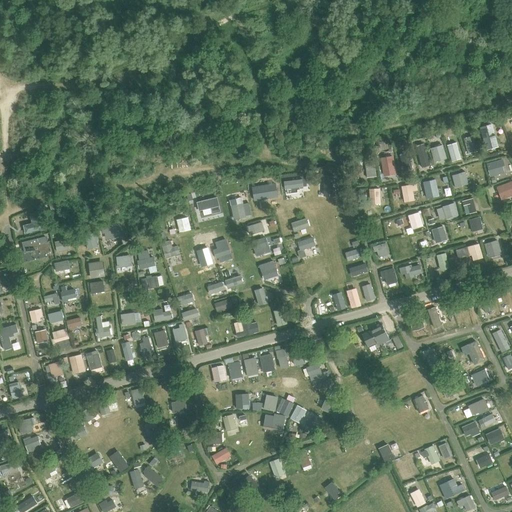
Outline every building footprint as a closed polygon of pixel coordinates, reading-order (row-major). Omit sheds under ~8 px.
[(486,150),(498,147),(492,124),(480,127),(486,150)] [(477,150),(473,136),(464,139),(468,152),(477,150)] [(451,160),(460,158),(456,143),(447,145),(451,160)] [(423,144),(416,146),(422,167),(429,165),(423,144)] [(434,160),(445,157),(442,145),(431,148),(434,160)] [(399,155),(404,171),(412,169),(408,153),(399,155)] [(365,158),(367,177),(375,176),(373,157),(365,158)] [(381,158),(384,175),(394,173),(392,157),(381,158)] [(502,167),(503,166),(502,160),(487,164),(490,176),(503,172),(502,167)] [(472,167),(475,181),(485,178),(481,164),(472,167)] [(459,184),(459,181),(466,179),(464,172),(452,176),(455,185),(459,184)] [(336,177),(325,177),(324,196),(335,197),(336,177)] [(424,184),(426,193),(437,190),(434,181),(424,184)] [(418,191),(416,183),(402,186),(404,201),(413,199),(412,192),(418,191)] [(507,183),(496,187),(498,193),(500,192),(502,198),(511,194),(507,183)] [(287,203),(295,201),(292,187),(284,189),(287,203)] [(385,195),(387,195),(387,202),(393,202),(393,197),(392,187),(384,187),(385,195)] [(370,189),(371,204),(380,203),(379,189),(370,189)] [(472,199),(462,201),(463,206),(468,205),(470,213),(476,212),(472,199)] [(246,217),(243,203),(231,206),(234,220),(246,217)] [(446,217),(457,214),(454,203),(443,206),(446,217)] [(218,223),(227,221),(223,207),(214,210),(218,223)] [(32,223),(23,225),(25,234),(46,229),(44,220),(41,221),(38,212),(30,214),(32,223)] [(408,215),(412,228),(422,225),(418,212),(408,215)] [(336,226),(351,222),(348,214),(334,219),(336,226)] [(472,231),(482,229),(479,217),(469,220),(472,231)] [(180,231),(190,229),(187,218),(177,220),(180,231)] [(265,218),(247,224),(250,235),(268,229),(265,218)] [(295,231),(309,226),(306,219),(292,223),(295,231)] [(106,238),(122,235),(120,225),(104,228),(106,238)] [(435,242),(446,239),(443,227),(432,230),(435,242)] [(342,243),(356,239),(354,231),(340,236),(342,243)] [(96,240),(98,239),(96,232),(84,235),(88,249),(97,246),(96,240)] [(198,246),(211,243),(209,234),(196,237),(198,246)] [(63,240),(55,242),(58,252),(69,249),(66,235),(62,236),(63,240)] [(255,249),(268,246),(265,238),(252,242),(255,249)] [(301,250),(315,246),(312,238),(298,242),(301,250)] [(47,239),(36,241),(39,257),(50,255),(47,239)] [(148,241),(136,244),(138,252),(150,250),(148,241)] [(488,258),(501,254),(497,241),(484,244),(488,258)] [(377,251),(379,257),(388,254),(385,243),(373,247),(374,252),(377,251)] [(470,255),(472,254),(473,260),(482,257),(478,244),(468,247),(470,255)] [(166,257),(179,254),(177,246),(164,250),(166,257)] [(214,250),(216,258),(230,253),(228,246),(214,250)] [(348,260),(359,257),(357,249),(346,253),(348,260)] [(33,251),(16,255),(22,279),(39,275),(33,251)] [(440,269),(447,267),(444,254),(437,256),(440,269)] [(117,267),(131,266),(130,255),(116,257),(117,267)] [(140,269),(155,265),(153,257),(138,261),(140,269)] [(56,271),(69,268),(68,261),(55,263),(56,271)] [(232,261),(219,265),(222,272),(235,268),(232,261)] [(170,274),(184,270),(182,262),(168,266),(170,274)] [(102,275),(100,263),(89,265),(91,277),(102,275)] [(353,276),(367,271),(364,264),(350,268),(353,276)] [(401,274),(405,273),(406,279),(414,277),(411,265),(399,268),(401,274)] [(208,278),(220,274),(217,266),(206,270),(208,278)] [(264,279),(278,275),(275,267),(262,272),(264,279)] [(309,274),(311,281),(325,277),(322,269),(309,274)] [(387,284),(396,281),(393,269),(381,272),(382,278),(385,277),(387,284)] [(61,286),(73,283),(71,274),(59,277),(61,286)] [(144,289),(158,286),(157,276),(142,279),(144,289)] [(228,288),(242,284),(239,276),(226,280),(228,288)] [(176,289),(189,286),(187,278),(173,282),(176,289)] [(91,293),(104,291),(103,282),(90,283),(91,293)] [(208,286),(211,294),(224,290),(222,282),(208,286)] [(374,299),(370,285),(363,287),(367,301),(374,299)] [(66,299),(76,296),(74,289),(61,292),(64,302),(67,301),(66,299)] [(255,291),(259,305),(267,302),(263,289),(255,291)] [(352,305),(359,303),(355,289),(348,291),(352,305)] [(501,307),(509,305),(504,290),(496,292),(501,307)] [(58,293),(44,296),(45,302),(54,300),(54,304),(60,303),(58,293)] [(179,305),(193,301),(191,293),(177,298),(179,305)] [(337,310),(345,307),(340,293),(333,296),(337,310)] [(485,312),(493,310),(489,297),(481,299),(485,312)] [(119,307),(133,305),(132,298),(118,300),(119,307)] [(215,303),(218,311),(231,307),(229,299),(215,303)] [(466,317),(476,315),(471,299),(462,302),(466,317)] [(73,311),(79,310),(77,303),(64,306),(66,315),(73,313),(73,311)] [(450,322),(458,320),(453,303),(445,305),(450,322)] [(39,317),(42,316),(40,309),(30,311),(33,322),(40,321),(39,317)] [(156,321),(170,318),(169,311),(163,313),(162,309),(154,311),(156,321)] [(185,320),(198,316),(196,309),(182,313),(185,320)] [(278,325),(286,323),(282,310),(274,312),(278,325)] [(50,322),(63,319),(61,311),(48,315),(50,322)] [(432,327),(440,325),(436,311),(428,313),(432,327)] [(408,315),(412,331),(424,327),(420,312),(408,315)] [(134,313),(121,314),(122,325),(136,323),(134,313)] [(69,331),(77,328),(76,326),(82,324),(80,317),(66,321),(69,331)] [(245,335),(253,333),(249,319),(241,321),(245,335)] [(11,326),(0,328),(0,334),(5,350),(12,348),(9,337),(14,335),(14,333),(19,332),(16,324),(11,326)] [(180,328),(173,330),(176,341),(186,339),(184,326),(182,324),(179,325),(180,328)] [(382,325),(362,335),(368,347),(376,343),(378,346),(390,340),(382,325)] [(97,337),(110,335),(109,327),(96,329),(97,337)] [(55,342),(67,338),(65,329),(53,332),(55,342)] [(200,345),(207,343),(203,329),(196,331),(200,345)] [(500,329),(492,333),(500,350),(503,348),(504,351),(509,348),(500,329)] [(45,330),(36,332),(38,343),(48,341),(45,330)] [(154,333),(158,348),(168,345),(164,331),(154,333)] [(143,356),(153,353),(149,341),(140,343),(143,356)] [(464,356),(475,352),(471,342),(460,347),(464,356)] [(134,356),(131,344),(121,347),(124,358),(134,356)] [(294,364),(304,362),(302,348),(291,350),(294,364)] [(116,361),(113,349),(106,351),(109,363),(116,361)] [(288,366),(286,356),(288,356),(286,349),(276,352),(277,358),(279,358),(281,367),(288,366)] [(453,369),(460,366),(452,349),(445,353),(453,369)] [(92,369),(101,366),(97,351),(88,354),(92,369)] [(432,371),(441,367),(435,353),(425,357),(432,371)] [(74,373),(84,371),(81,355),(70,357),(74,373)] [(264,372),(274,369),(271,355),(261,357),(264,372)] [(468,370),(481,364),(477,355),(464,362),(468,370)] [(388,375),(398,371),(392,356),(382,360),(388,375)] [(244,361),(247,375),(258,373),(255,359),(244,361)] [(52,377),(63,374),(60,362),(49,365),(52,377)] [(239,362),(228,365),(231,378),(242,376),(239,362)] [(307,368),(311,380),(322,376),(318,364),(307,368)] [(212,368),(215,382),(226,380),(223,366),(212,368)] [(471,375),(475,385),(488,379),(484,369),(471,375)] [(324,393),(336,388),(331,378),(319,383),(324,393)] [(446,397),(456,392),(450,380),(440,384),(446,397)] [(10,387),(13,398),(23,395),(20,384),(10,387)] [(135,404),(144,402),(141,388),(131,391),(135,404)] [(248,408),(248,394),(236,395),(237,408),(248,408)] [(264,409),(275,411),(277,398),(266,396),(264,409)] [(428,408),(422,396),(413,400),(419,412),(428,408)] [(110,413),(107,398),(98,400),(101,415),(110,413)] [(365,416),(377,412),(372,398),(360,402),(365,416)] [(283,399),(277,410),(287,415),(293,403),(283,399)] [(335,415),(340,405),(326,399),(322,410),(335,415)] [(479,414),(489,409),(485,400),(475,404),(479,414)] [(173,412),(186,411),(185,401),(172,402),(173,412)] [(257,403),(252,403),(252,410),(256,410),(260,411),(262,403),(257,402),(257,403)] [(299,422),(306,410),(297,406),(290,418),(299,422)] [(87,421),(95,416),(90,407),(81,413),(87,421)] [(314,430),(319,432),(323,422),(318,420),(320,417),(310,413),(306,423),(315,427),(314,430)] [(272,426),(283,428),(285,416),(274,414),(272,426)] [(482,428),(495,421),(491,414),(478,420),(482,428)] [(226,430),(236,428),(232,415),(223,417),(226,430)] [(29,419),(18,422),(21,434),(33,431),(29,419)] [(166,423),(169,438),(178,436),(175,421),(166,423)] [(472,435),(479,432),(475,422),(462,428),(466,435),(471,433),(472,435)] [(76,438),(87,434),(83,426),(72,431),(76,438)] [(158,442),(154,427),(145,429),(149,444),(158,442)] [(490,444),(503,438),(499,429),(486,434),(490,444)] [(134,431),(137,445),(144,443),(141,430),(134,431)] [(12,438),(8,439),(6,432),(0,433),(0,446),(13,443),(12,438)] [(207,433),(208,444),(221,443),(221,432),(207,433)] [(42,447),(37,436),(23,441),(28,452),(42,447)] [(80,451),(92,445),(88,438),(76,443),(80,451)] [(168,459),(182,455),(178,442),(164,447),(168,459)] [(126,443),(120,447),(126,457),(133,453),(126,443)] [(444,459),(452,455),(447,443),(439,446),(444,459)] [(313,449),(318,462),(326,459),(322,446),(313,449)] [(385,461),(394,458),(388,446),(379,450),(385,461)] [(432,464),(440,461),(433,446),(425,449),(432,464)] [(212,456),(216,463),(230,455),(226,448),(212,456)] [(120,471),(128,466),(118,452),(110,457),(120,471)] [(298,455),(303,467),(310,464),(306,452),(298,455)] [(87,471),(102,462),(97,454),(82,462),(87,471)] [(492,462),(489,454),(477,460),(480,467),(492,462)] [(405,456),(394,461),(400,475),(411,470),(405,456)] [(154,458),(149,464),(153,467),(158,462),(154,458)] [(284,475),(278,459),(270,462),(276,477),(284,475)] [(50,466),(54,475),(66,469),(62,460),(50,466)] [(191,476),(203,473),(200,461),(188,464),(191,476)] [(3,476),(19,471),(16,462),(0,466),(3,476)] [(147,467),(144,471),(146,477),(157,486),(163,479),(147,467)] [(135,488),(143,486),(138,470),(130,472),(135,488)] [(336,477),(345,489),(354,482),(345,470),(336,477)] [(252,491),(258,485),(249,475),(239,485),(246,492),(250,488),(252,491)] [(209,482),(204,481),(204,483),(192,481),(191,489),(208,492),(209,482)] [(335,499),(341,494),(331,482),(325,487),(335,499)] [(446,499),(453,495),(447,482),(440,485),(446,499)] [(112,487),(96,485),(95,493),(111,495),(112,487)] [(509,494),(505,486),(491,493),(495,500),(509,494)] [(10,489),(4,492),(7,498),(13,496),(10,489)] [(417,506),(425,502),(418,490),(411,493),(417,506)] [(72,507),(85,501),(80,492),(68,499),(72,507)] [(185,503),(197,509),(201,500),(189,494),(185,503)] [(33,496),(17,506),(20,511),(22,511),(37,503),(33,496)] [(474,507),(469,496),(457,501),(459,507),(464,505),(466,511),(474,507)] [(235,505),(235,498),(223,499),(224,507),(226,507),(226,511),(232,511),(234,511),(234,505),(235,505)] [(99,504),(103,511),(105,511),(116,506),(112,500),(107,503),(106,500),(99,504)] [(427,505),(419,509),(420,511),(430,511),(437,508),(434,502),(427,506),(427,505)]
